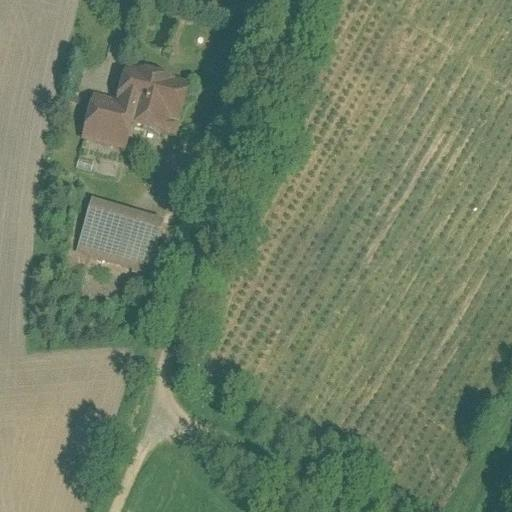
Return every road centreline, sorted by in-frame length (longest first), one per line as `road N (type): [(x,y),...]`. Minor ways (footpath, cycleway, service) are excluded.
road 1 (unclassified): [(243,0),(278,9),(162,414),(146,428)]
road 2 (track): [(162,414),(307,511)]
